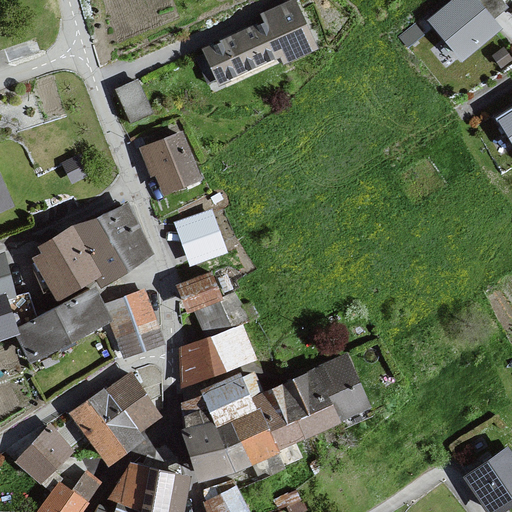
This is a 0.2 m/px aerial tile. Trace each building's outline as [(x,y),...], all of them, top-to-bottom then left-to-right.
[(454,0),(428,23),(461,66),(501,31),(494,22),(508,9),(500,0),(454,0)] [(263,28),(200,52),(217,89),(277,61),(282,66),(317,53),(293,2),(259,15),(263,28)] [(132,115),(154,105),(139,73),(116,83),(132,115)] [(511,113),(496,123),(511,150),(511,113)] [(181,134),(138,150),(147,174),(154,177),(163,188),(166,196),(200,183),(181,134)] [(0,178),(0,216),(14,210),(0,178)] [(186,258),(225,250),(215,203),(176,212),(186,258)] [(37,256),(32,263),(58,310),(95,286),(98,291),(153,258),(128,206),(91,225),(69,231),(35,251),(37,256)] [(4,257),(0,259),(0,297),(11,295),(4,257)] [(206,276),(177,289),(184,318),(220,304),(206,276)] [(95,286),(58,310),(15,331),(28,362),(37,363),(109,325),(104,308),(98,291),(95,286)] [(146,291),(104,308),(109,325),(125,361),(160,351),(146,291)] [(0,341),(13,339),(0,302),(0,341)] [(244,327),(178,351),(180,393),(255,364),(244,327)] [(372,412),(344,354),(269,391),(263,395),(253,403),(273,456),(372,412)] [(179,434),(196,484),(237,476),(273,456),(253,403),(263,395),(253,374),(242,381),(240,376),(204,391),(201,399),(181,406),(185,432),(179,434)] [(50,427),(16,466),(40,488),(77,456),(50,427)] [(507,449),(463,479),(483,511),(505,511),(511,507),(511,457),(511,458),(507,449)] [(177,479),(147,472),(139,511),(181,511),(185,498),(177,479)] [(57,484),(39,511),(84,511),(101,488),(84,474),(71,495),(57,484)] [(247,511),(237,489),(202,505),(204,511),(247,511)]
